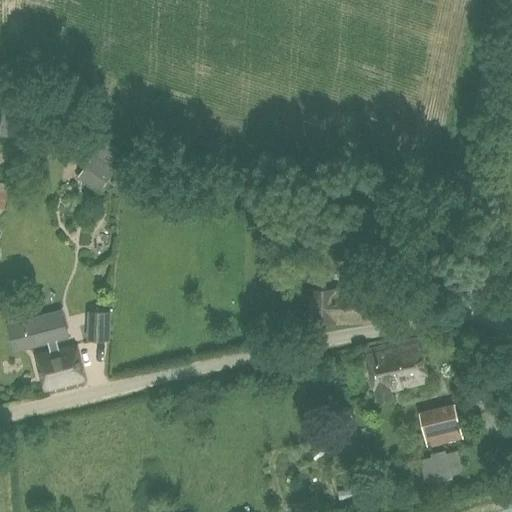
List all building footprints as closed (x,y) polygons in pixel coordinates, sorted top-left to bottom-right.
[(96,155),(79,176),(100,191),(116,169),(109,164),(120,148),(101,135),(90,151),(96,155)] [(310,198),(308,217),(341,220),(343,202),(310,198)] [(370,320),(370,286),(334,286),(334,285),(312,285),(311,320),(334,320),(370,320)] [(112,309),(93,310),(91,337),(109,340),(112,309)] [(54,320),(38,324),(41,340),(46,338),(49,350),(37,353),(45,388),(84,379),(76,344),(60,348),(54,320)] [(419,336),(366,348),(377,399),(392,396),(391,389),(429,381),(419,336)] [(420,410),(428,445),(461,437),(454,402),(420,410)] [(350,407),(336,411),(339,423),(353,419),(350,407)] [(431,456),(420,458),(424,476),(436,477),(435,474),(450,471),(451,474),(461,468),(457,450),(445,453),(444,449),(430,453),(431,456)]
